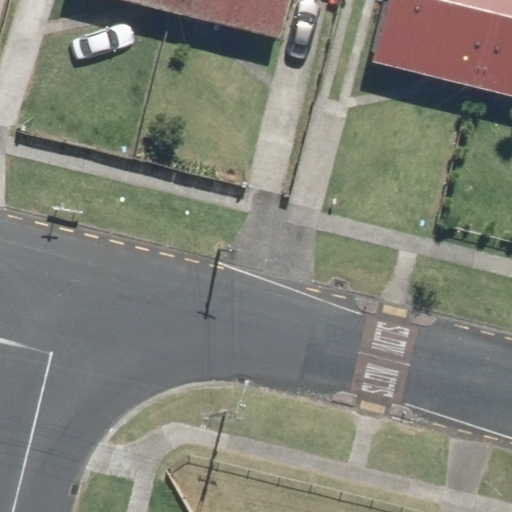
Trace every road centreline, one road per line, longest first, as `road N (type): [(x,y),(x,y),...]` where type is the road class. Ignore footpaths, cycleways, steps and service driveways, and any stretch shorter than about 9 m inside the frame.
road 1 (tertiary): [(65,298),(511,402)]
road 2 (tertiary): [(13,511),(65,298)]
